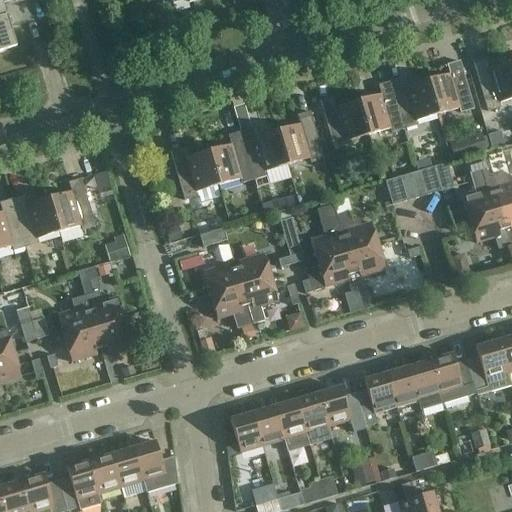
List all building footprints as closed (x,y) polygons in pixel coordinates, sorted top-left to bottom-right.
[(169,0),(172,9),(201,0),(169,0)] [(5,16),(1,5),(0,4),(0,51),(15,47),(6,16),(5,16)] [(511,99),(511,68),(511,64),(488,70),(485,61),(473,64),(487,112),(500,108),(499,103),(511,99)] [(427,82),(436,115),(458,109),(460,114),(473,110),(459,62),(447,66),(449,75),(427,82)] [(436,115),(427,82),(404,89),(401,79),(389,83),(403,130),(416,127),(414,122),(436,115)] [(358,102),(367,136),(389,129),(391,134),(403,130),(389,83),(377,86),(380,96),(358,102)] [(367,136),(358,102),(335,109),(332,100),(319,103),(334,151),(347,147),(345,142),(367,136)] [(299,126),(277,132),(287,166),(309,159),(310,164),(323,160),(309,112),(297,116),(299,126)] [(265,172),(287,166),(277,132),(254,139),(251,130),(239,133),(253,181),(266,177),(265,172)] [(480,132),(448,142),(454,161),(486,151),(480,132)] [(499,132),(486,136),(490,149),(503,146),(499,132)] [(253,181),(239,133),(228,136),(230,146),(208,153),(218,186),(239,180),(241,184),(253,181)] [(218,186),(208,153),(185,159),(182,150),(170,154),(184,201),(197,197),(196,193),(218,186)] [(468,221),(499,211),(489,180),(489,176),(484,159),(470,163),(472,170),(468,171),(475,193),(461,197),(468,221)] [(434,168),(422,171),(429,195),(441,192),(434,168)] [(409,175),(416,199),(429,195),(422,171),(409,175)] [(489,180),(499,211),(511,207),(511,182),(507,184),(505,178),(497,174),(489,176),(489,180)] [(404,203),(416,199),(409,175),(397,178),(404,203)] [(391,206),(404,203),(397,178),(384,182),(391,206)] [(48,200),(58,233),(80,227),(81,231),(94,227),(80,180),(68,184),(71,193),(48,200)] [(11,200),(25,248),(37,244),(36,240),(58,233),(48,200),(25,206),(22,197),(11,200)] [(0,208),(2,213),(0,213),(0,250),(11,247),(12,252),(25,248),(11,200),(0,203),(0,208)] [(504,230),(509,229),(510,234),(511,233),(511,207),(499,211),(504,230)] [(494,239),(497,251),(509,247),(509,246),(504,230),(499,211),(468,221),(475,244),(494,239)] [(342,238),(347,256),(378,247),(371,224),(360,227),(358,219),(351,221),(348,212),(335,216),(338,225),(337,225),(341,238),(342,238)] [(228,216),(230,224),(241,221),(239,213),(228,216)] [(319,218),(324,237),(310,242),(317,265),(347,256),(342,238),(341,238),(337,225),(338,225),(335,216),(334,214),(319,218)] [(177,226),(165,230),(168,243),(181,239),(177,226)] [(222,230),(198,237),(202,249),(226,242),(222,230)] [(114,243),(119,260),(123,259),(129,257),(122,236),(112,239),(114,243)] [(347,256),(357,291),(365,289),(362,278),(385,271),(378,247),(347,256)] [(418,248),(406,252),(409,260),(420,256),(418,248)] [(289,257),(292,265),(303,262),(301,254),(289,257)] [(234,270),(240,288),(270,279),(263,255),(237,263),(239,268),(234,270)] [(301,283),(304,295),(312,293),(312,292),(324,289),(347,282),(350,293),(357,291),(347,256),(317,265),(319,273),(307,276),(309,281),(301,283)] [(280,269),(292,265),(289,257),(277,261),(280,269)] [(462,257),(450,260),(456,279),(467,275),(462,257)] [(107,266),(97,269),(99,278),(110,274),(107,266)] [(202,273),(209,297),(240,288),(234,270),(230,271),(228,266),(202,273)] [(85,270),(77,273),(80,285),(88,282),(85,270)] [(277,303),(270,279),(240,288),(245,306),(250,305),(251,310),(277,303)] [(289,299),(297,297),(293,285),(285,288),(289,299)] [(251,326),(245,306),(240,288),(209,297),(216,320),(232,316),(236,330),(251,326)] [(94,331),(124,322),(118,298),(100,303),(97,293),(84,297),(89,312),(94,331)] [(94,331),(89,312),(84,297),(71,301),(74,311),(57,316),(64,340),(94,331)] [(299,305),(297,297),(294,298),(289,299),(291,307),(296,306),(299,305)] [(131,345),(124,322),(94,331),(99,349),(103,362),(112,360),(110,352),(131,345)] [(46,329),(34,332),(36,340),(48,337),(46,329)] [(6,331),(0,332),(0,358),(13,355),(6,331)] [(95,351),(99,349),(94,331),(64,340),(70,363),(96,356),(95,351)] [(24,344),(36,340),(34,332),(22,336),(24,344)] [(511,337),(497,342),(507,375),(511,373),(511,337)] [(220,353),(215,340),(203,344),(207,356),(208,357),(220,353)] [(511,387),(507,375),(497,342),(475,348),(477,358),(466,361),(476,395),(477,398),(511,387)] [(0,358),(0,384),(20,378),(13,355),(0,358)] [(429,362),(439,395),(442,405),(476,395),(466,361),(454,365),(451,355),(429,362)] [(46,358),(49,370),(57,367),(54,356),(46,358)] [(30,363),(36,381),(44,379),(38,360),(30,363)] [(442,405),(439,395),(429,362),(407,368),(417,402),(420,411),(442,405)] [(407,368),(385,374),(395,408),(417,402),(407,368)] [(374,415),(395,408),(385,374),(363,381),(366,391),(354,394),(364,427),(376,424),(374,415)] [(327,428),(328,428),(350,422),(340,388),(317,394),(327,428)] [(317,394),(295,401),(309,446),(331,440),(328,428),(327,428),(317,394)] [(309,446),(295,401),(274,407),(283,441),(286,453),(309,446)] [(274,407),(252,414),(262,448),(283,441),(274,407)] [(262,448),(252,414),(229,420),(237,445),(239,454),(262,448)] [(484,430),(469,435),(474,451),(489,447),(484,430)] [(160,462),(154,442),(132,449),(145,493),(145,494),(177,485),(173,458),(160,462)] [(229,458),(239,454),(237,445),(226,448),(229,458)] [(110,456),(120,489),(123,499),(145,493),(132,449),(110,456)] [(436,467),(448,463),(460,460),(458,451),(434,458),(436,467)] [(436,467),(434,458),(432,453),(411,459),(415,473),(436,467)] [(120,489),(110,456),(88,462),(98,496),(120,489)] [(350,465),(357,488),(374,482),(368,460),(350,465)] [(69,478),(46,485),(53,511),(66,511),(78,509),(77,502),(98,496),(88,462),(66,469),(69,478)] [(379,474),(381,483),(395,479),(393,470),(379,474)] [(53,511),(46,485),(43,475),(20,482),(29,511),(53,511)] [(332,478),(319,481),(324,500),(337,496),(332,478)] [(324,500),(319,481),(310,484),(308,490),(298,493),(302,506),(324,500)] [(29,511),(20,482),(0,487),(0,493),(5,511),(29,511)] [(399,511),(436,511),(431,493),(397,503),(399,511)] [(277,500),(255,507),(256,511),(280,511),(278,504),(277,500)]
